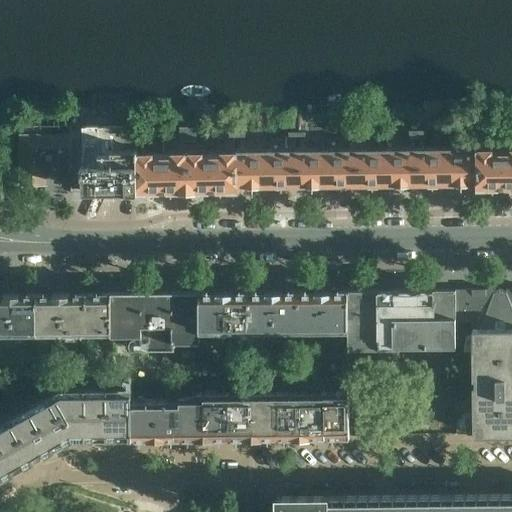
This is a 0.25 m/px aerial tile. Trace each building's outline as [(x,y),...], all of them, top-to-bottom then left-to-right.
[(138,143),(138,135),(138,126),(70,126),(70,135),(71,173),(71,192),(126,191),(126,192),(138,192),(138,191),(138,156),(138,143)] [(425,140),(424,131),(416,132),(416,140),(425,140)] [(476,140),(476,131),(468,131),(468,140),(476,140)] [(485,140),(484,131),(476,131),(476,140),(485,140)] [(357,141),(357,132),(349,132),(349,141),(357,141)] [(365,141),(365,132),(357,132),(357,141),(365,141)] [(416,140),(416,132),(408,132),(408,140),(416,140)] [(246,142),(246,133),(238,134),(238,142),(246,142)] [(298,142),(298,133),(290,133),(290,142),(298,142)] [(306,142),(306,133),(298,133),(298,142),(306,142)] [(188,143),(188,134),(180,134),(180,143),(188,143)] [(196,143),(196,134),(188,134),(188,143),(196,143)] [(238,142),(238,134),(230,134),(230,142),(238,142)] [(71,173),(70,135),(21,136),(22,184),(46,184),(46,174),(57,173),(57,176),(67,175),(67,173),(71,173)] [(146,143),(146,135),(138,135),(138,143),(146,143)] [(446,184),(446,151),(416,152),(417,185),(446,184)] [(477,184),(476,153),(476,151),(446,151),(446,184),(477,184)] [(358,185),(357,152),(328,153),(328,186),(358,185)] [(387,185),(387,152),(357,152),(358,185),(387,185)] [(417,185),(416,152),(387,152),(387,185),(417,185)] [(502,187),(502,152),(476,153),(477,184),(477,188),(487,187),(502,187)] [(511,152),(502,152),(502,187),(511,186),(511,152)] [(269,186),(268,153),(238,154),(238,155),(238,187),(269,186)] [(298,186),(298,153),(268,153),(269,186),(298,186)] [(328,186),(328,153),(298,153),(298,186),(328,186)] [(213,190),(213,155),(163,156),(164,190),(179,190),(179,191),(198,190),(213,190)] [(238,187),(238,155),(213,155),(213,190),(228,190),(238,190),(238,187)] [(164,190),(163,156),(138,156),(138,191),(148,191),(164,190)] [(511,288),(456,289),(457,329),(472,329),(511,328),(511,288)] [(457,329),(456,289),(349,290),(349,325),(349,347),(398,347),(398,343),(457,343),(457,329)] [(274,331),(274,290),(249,291),(250,326),(265,326),(265,331),(274,331)] [(299,325),(299,290),(274,290),(274,331),(284,331),(284,325),(299,325)] [(324,331),(323,290),(299,290),(299,325),(314,325),(314,331),(324,331)] [(349,325),(349,290),(323,290),(324,331),(333,331),(333,325),(349,325)] [(200,385),(199,326),(199,291),(112,292),(112,333),(112,336),(142,335),(143,343),(151,343),(151,350),(177,350),(177,343),(188,342),(189,385),(200,385)] [(225,332),(225,291),(199,291),(199,326),(216,326),(216,332),(225,332)] [(250,326),(249,291),(225,291),(225,332),(235,332),(235,326),(250,326)] [(112,333),(112,292),(87,293),(87,328),(102,328),(102,333),(112,333)] [(13,334),(13,293),(0,293),(0,328),(4,329),(4,334),(13,334)] [(38,328),(37,293),(13,293),(13,334),(23,334),(23,329),(38,328)] [(62,334),(62,293),(37,293),(38,328),(53,328),(53,334),(62,334)] [(87,328),(87,293),(62,293),(62,334),(72,334),(72,328),(87,328)] [(511,328),(472,329),(474,435),(511,434),(511,328)] [(276,378),(276,363),(252,363),(252,379),(276,378)] [(350,436),(349,389),(338,390),(338,394),(325,394),(325,436),(350,436)] [(277,436),(277,395),(264,395),(264,390),(253,391),(253,437),(277,436)] [(301,436),(301,390),(290,390),(290,394),(277,395),(277,436),(301,436)] [(325,436),(325,394),(312,394),(312,390),(301,390),(301,436),(325,436)] [(205,437),(204,391),(195,391),(195,399),(182,399),(182,403),(182,437),(190,437),(195,437),(205,437)] [(229,437),(228,395),(215,395),(215,391),(204,391),(205,437),(229,437)] [(253,437),(253,391),(241,391),(241,395),(228,395),(229,437),(253,437)] [(86,439),(85,394),(62,395),(52,400),(74,439),(86,439)] [(134,438),(133,404),(133,394),(85,394),(86,439),(134,438)] [(158,438),(157,399),(146,399),(146,404),(133,404),(134,438),(158,438)] [(182,437),(182,403),(169,403),(169,399),(157,399),(158,438),(182,437)] [(74,439),(52,400),(12,423),(34,462),(74,439)] [(0,480),(34,462),(12,423),(0,429),(0,480)] [(511,511),(511,493),(342,496),(329,496),(277,496),(277,511),(511,511)]
